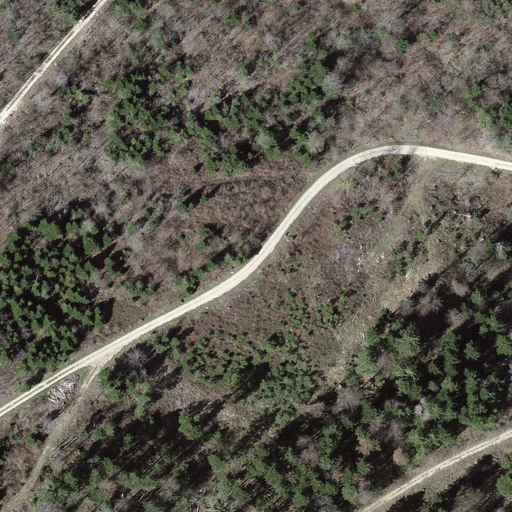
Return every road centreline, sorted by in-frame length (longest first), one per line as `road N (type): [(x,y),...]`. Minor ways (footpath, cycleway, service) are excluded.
road 1 (track): [(321,182),(262,257),(228,284),(0,413)]
road 2 (track): [(511,44),(363,112),(337,143),(321,182)]
road 3 (track): [(511,164),(395,146),(362,151),(321,182)]
road 4 (track): [(6,511),(102,352)]
road 5 (track): [(511,431),(363,511)]
road 6 (track): [(0,120),(103,0)]
